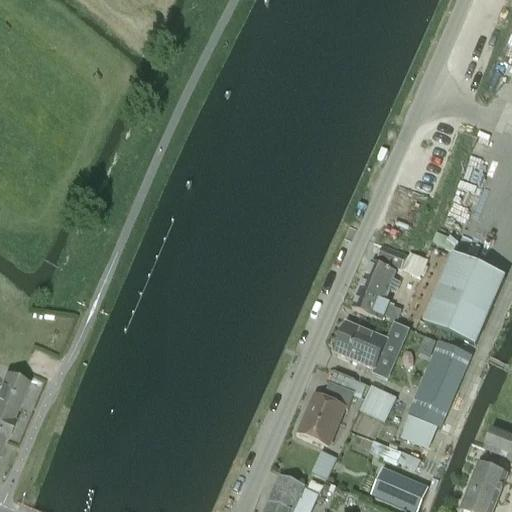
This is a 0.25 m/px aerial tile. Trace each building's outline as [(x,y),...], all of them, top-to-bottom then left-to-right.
[(402,273),(408,260),(382,249),(377,262),(402,273)] [(454,258),(424,326),(475,349),(505,281),(454,258)] [(373,265),(353,312),(370,320),(370,319),(382,325),(383,324),(394,329),(401,313),(389,308),(390,307),(384,304),(396,275),(373,265)] [(334,355),(375,373),(387,344),(346,326),(334,355)] [(424,341),(421,348),(425,356),(432,358),(437,346),(424,341)] [(439,346),(409,419),(439,431),(440,432),(470,359),(439,346)] [(315,400),(299,437),(329,449),(344,413),(348,414),(354,400),(361,403),(367,389),(334,375),(329,386),(322,403),(315,400)] [(0,440),(4,442),(4,443),(7,444),(14,426),(11,425),(27,388),(7,380),(0,397),(0,440)] [(370,390),(359,414),(384,426),(396,401),(370,390)] [(511,435),(493,429),(484,453),(511,462),(511,435)] [(321,453),(312,475),(328,482),(337,460),(321,453)] [(403,457),(398,469),(413,476),(419,463),(403,457)] [(492,511),(506,478),(478,467),(460,511),(492,511)] [(383,472),(371,498),(403,511),(419,511),(428,492),(383,472)] [(281,478),(266,511),(295,511),(305,489),(281,478)]
